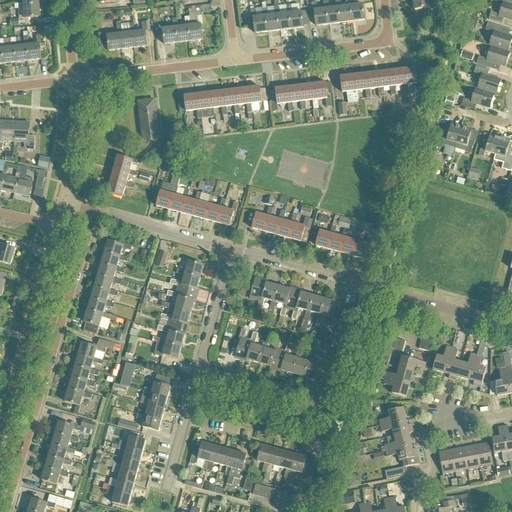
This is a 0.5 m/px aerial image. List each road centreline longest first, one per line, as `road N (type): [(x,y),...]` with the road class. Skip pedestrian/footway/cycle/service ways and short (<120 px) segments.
road 1 (residential): [(2,511),(90,210)]
road 2 (residential): [(511,328),(230,250)]
road 3 (residential): [(0,430),(57,226)]
road 4 (residential): [(234,61),(388,42),(383,0)]
road 5 (residential): [(418,511),(436,468),(438,417),(511,415)]
road 6 (residential): [(74,79),(234,61)]
road 7 (residential): [(230,250),(90,210)]
road 8 (residential): [(320,403),(198,366)]
road 9 (residential): [(165,489),(198,366)]
road 10 (residential): [(65,199),(74,79)]
road 11 (residential): [(198,366),(230,250)]
